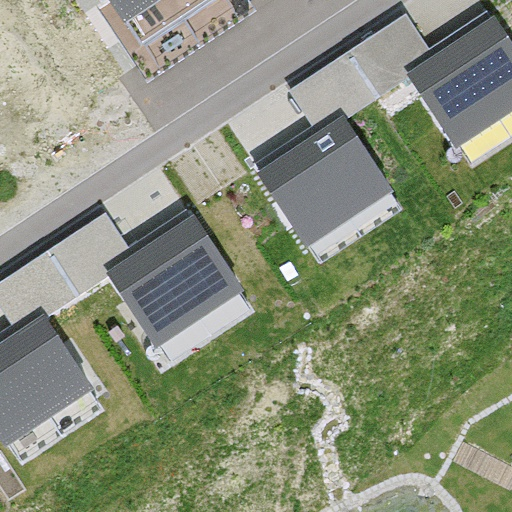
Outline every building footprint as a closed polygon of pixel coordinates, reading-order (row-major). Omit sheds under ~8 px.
[(176,0),(113,0),(133,29),(176,0)] [(461,167),(511,133),(511,53),(492,24),(404,82),(461,167)] [(397,199),(340,114),(259,168),(316,253),(397,199)] [(242,299),(184,214),(103,268),(161,353),(242,299)] [(95,401),(38,316),(0,341),(0,434),(14,455),(95,401)]
